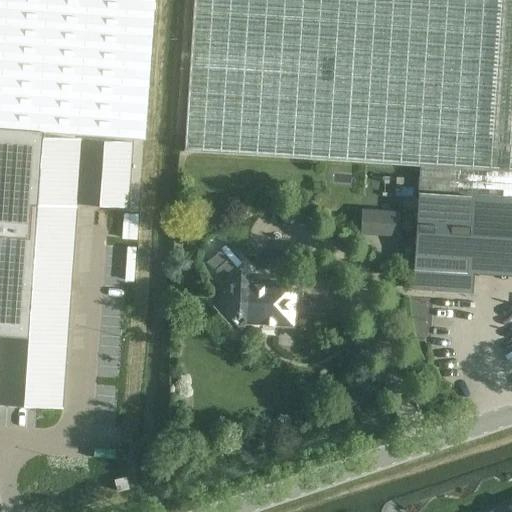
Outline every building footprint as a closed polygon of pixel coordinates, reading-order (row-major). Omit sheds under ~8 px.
[(0,0),(0,403),(63,408),(78,203),(128,207),(133,137),(144,138),(153,0),(0,0)] [(511,0),(193,0),(184,151),(420,165),(412,289),(473,293),(474,274),(511,275),(511,0)] [(361,234),(398,237),(399,211),(362,209),(361,234)] [(122,238),(136,239),(138,215),(124,214),(122,238)] [(126,280),(134,281),(135,248),(127,247),(126,280)] [(273,323),(293,325),(295,281),(249,279),(241,270),(209,298),(229,321),(238,313),(245,320),(245,322),(264,323),(264,320),(274,321),(273,323)] [(511,511),(511,503),(491,511),(511,511)]
